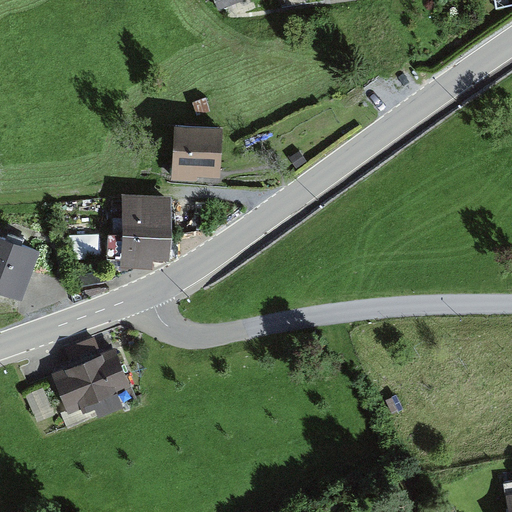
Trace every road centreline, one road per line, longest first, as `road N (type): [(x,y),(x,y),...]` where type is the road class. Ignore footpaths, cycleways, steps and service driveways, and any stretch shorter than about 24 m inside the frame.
road 1 (tertiary): [(511,44),(222,252),(148,293)]
road 2 (unclassified): [(148,293),(164,324),(190,338),(326,313),(511,306)]
road 3 (track): [(167,191),(0,195)]
road 4 (tertiary): [(148,293),(0,347)]
